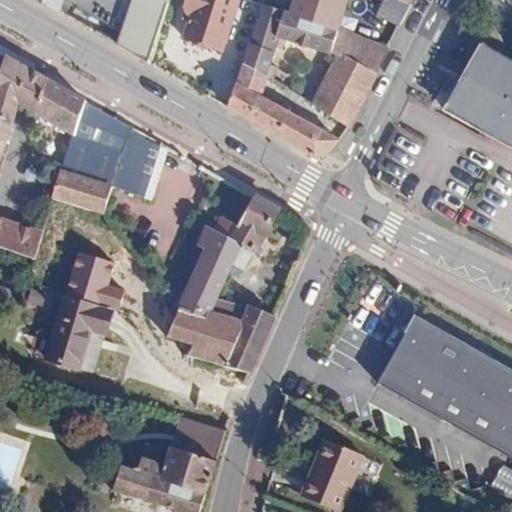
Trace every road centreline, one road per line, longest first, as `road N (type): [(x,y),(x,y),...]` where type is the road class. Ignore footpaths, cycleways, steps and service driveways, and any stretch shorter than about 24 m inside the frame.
road 1 (primary): [(0,8),(338,199)]
road 2 (residential): [(338,199),(335,230),(266,383),(224,511)]
road 3 (residential): [(338,199),(445,0)]
road 4 (primary): [(338,199),(511,286)]
road 5 (unknown): [(393,98),(511,165)]
